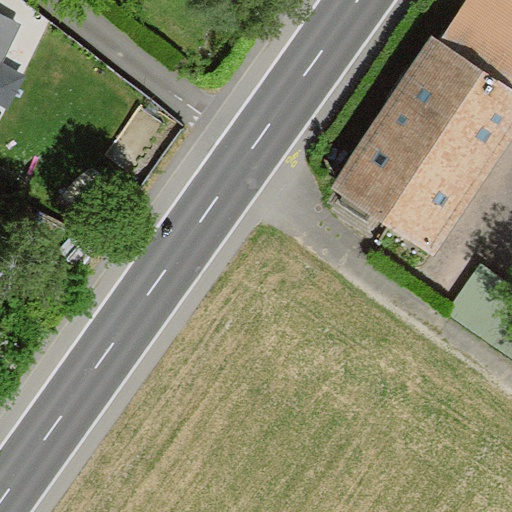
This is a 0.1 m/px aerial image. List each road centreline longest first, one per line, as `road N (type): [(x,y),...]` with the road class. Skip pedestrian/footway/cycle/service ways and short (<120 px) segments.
road 1 (tertiary): [(233,178),(0,506)]
road 2 (residential): [(233,178),(511,375)]
road 3 (residential): [(56,0),(252,152)]
road 4 (tertiary): [(360,0),(252,152)]
